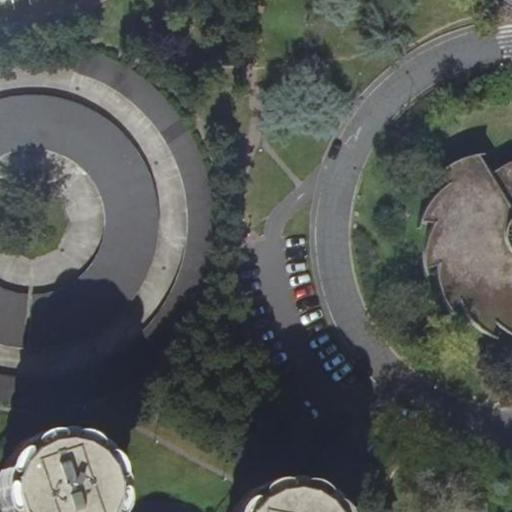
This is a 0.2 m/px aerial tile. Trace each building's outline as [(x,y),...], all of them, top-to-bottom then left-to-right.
[(96,53),(81,48),(74,71),(95,77),(106,84),(123,93),(141,108),(155,123),(168,141),(177,160),(184,175),(189,200),(191,211),(191,220),(192,233),(189,256),(185,273),(179,290),(168,308),(160,321),(149,334),(138,344),(121,358),(101,370),(86,375),(67,381),(50,384),(28,384),(2,383),(0,381),(0,405),(25,408),(46,408),(74,403),(92,398),(110,389),(131,378),(157,358),(175,338),(192,312),(202,293),(208,276),(211,260),(214,243),(214,222),(213,202),(210,182),(203,160),(195,142),(183,123),(167,101),(141,78),(127,69),(107,58),(96,53)] [(33,302),(30,352),(51,350),(68,347),(86,340),(99,333),(111,324),(124,312),(137,296),(146,280),(154,262),(158,244),(159,229),(158,213),(155,195),(149,177),(142,162),(131,146),(124,139),(112,127),(104,121),(95,114),(80,108),(66,102),(51,99),(38,98),(23,98),(0,101),(0,156),(8,152),(23,149),(37,148),(51,150),(62,155),(71,160),(81,167),(91,177),(98,186),(104,199),(107,213),(108,228),(106,241),(102,253),(97,265),(91,273),(84,281),(75,288),(60,296),(50,299),(33,302)] [(434,173),(433,175),(445,185),(428,202),(423,210),(417,221),(417,223),(431,225),(425,238),(422,253),(421,269),(423,276),(433,268),(434,277),(439,296),(442,309),(446,313),(458,303),(467,319),(475,328),(484,337),(490,324),(498,330),(511,337),(511,154),(504,156),(494,159),(480,166),(473,156),(462,158),(449,163),(434,173)] [(0,347),(21,352),(26,301),(12,299),(0,294),(0,347)] [(106,511),(108,509),(110,499),(111,493),(110,484),(107,474),(103,466),(98,458),(92,451),(84,446),(76,442),(68,441),(63,439),(50,440),(41,442),(33,445),(28,448),(22,453),(17,458),(12,465),(8,471),(6,477),(4,491),(5,498),(7,510),(8,511),(106,511)] [(327,511),(325,508),(317,501),(311,497),(303,493),(293,491),(285,490),(280,490),(269,492),(256,498),(248,504),(242,510),(241,511),(327,511)] [(202,511),(201,511),(190,505),(175,501),(162,499),(155,499),(142,500),(127,504),(113,511),(202,511)]
